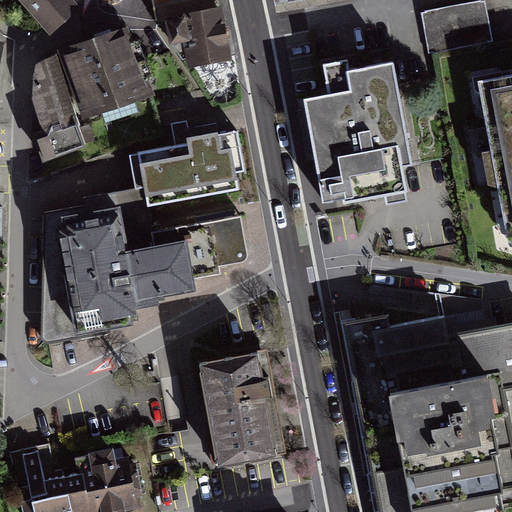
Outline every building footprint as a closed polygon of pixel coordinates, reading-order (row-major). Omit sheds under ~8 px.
[(16,0),(50,34),(83,1),(82,0),(16,0)] [(484,2),(422,13),(429,54),(492,43),(484,2)] [(190,67),(229,59),(219,8),(179,16),(190,67)] [(127,28),(63,50),(89,115),(150,92),(127,28)] [(78,119),(55,52),(37,62),(34,96),(47,129),(78,119)] [(408,164),(389,63),(343,71),(347,93),(305,100),(324,204),(402,192),(398,166),(408,164)] [(511,75),(469,83),(499,251),(511,253),(511,75)] [(86,143),(78,119),(47,129),(36,133),(44,157),(86,143)] [(135,142),(145,201),(235,187),(225,128),(135,142)] [(45,212),(41,339),(137,320),(133,301),(196,289),(192,271),(247,260),(237,214),(121,236),(113,199),(45,212)] [(505,511),(505,508),(511,507),(511,321),(457,330),(454,310),(396,319),(395,312),(343,321),(377,511),(505,511)] [(255,353),(191,365),(212,466),(275,453),(268,417),(258,367),(255,353)] [(56,462),(67,511),(108,511),(137,506),(125,448),(56,462)]
